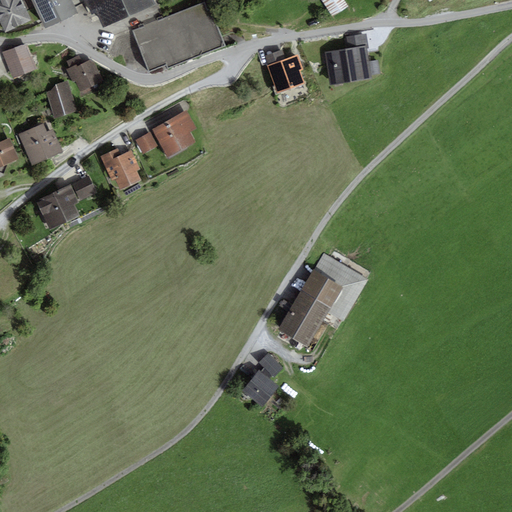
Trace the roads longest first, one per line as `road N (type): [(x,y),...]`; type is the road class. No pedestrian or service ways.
road 1 (track): [(511,39),(365,176),(185,438),(61,511)]
road 2 (residential): [(236,50),(232,67),(94,147),(0,222)]
road 3 (residential): [(236,50),(511,4)]
road 4 (residential): [(0,40),(54,37),(146,79),(236,50)]
road 5 (track): [(511,418),(401,511)]
